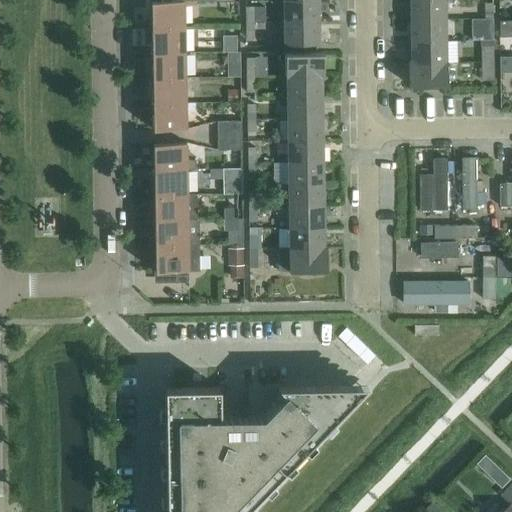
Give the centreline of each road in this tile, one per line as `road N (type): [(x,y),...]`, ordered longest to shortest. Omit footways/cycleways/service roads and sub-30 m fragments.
road 1 (tertiary): [(103,286),(99,0)]
road 2 (residential): [(144,362),(338,361)]
road 3 (residential): [(370,308),(368,134)]
road 4 (residential): [(144,362),(145,511)]
road 5 (residential): [(368,134),(511,131)]
road 6 (residential): [(368,134),(366,0)]
